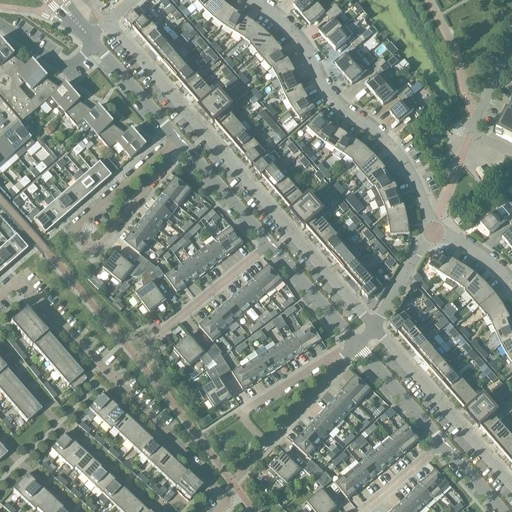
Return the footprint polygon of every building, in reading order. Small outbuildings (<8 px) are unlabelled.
[(198,0),(196,2),(204,11),(215,0),(198,0)] [(215,0),(204,11),(213,19),(226,5),(220,0),(215,0)] [(301,0),(294,7),(302,16),(320,1),(318,0),(301,0)] [(324,14),(328,18),(339,9),(335,4),(325,13),(318,4),(320,2),(320,1),(302,16),(310,26),(324,14)] [(213,19),(223,27),(234,11),(226,5),(213,19)] [(132,29),(133,29),(132,28),(145,16),(139,9),(125,21),(132,29)] [(331,22),(319,33),(328,42),(346,26),(338,17),(342,13),(339,9),(328,18),(331,22)] [(223,27),(234,33),(243,16),(234,11),(223,27)] [(133,29),(138,35),(155,21),(156,20),(149,13),(145,16),(132,28),(133,29)] [(234,33),(243,39),(254,23),(243,16),(234,33)] [(155,21),(138,35),(145,42),(161,28),(155,21)] [(243,39),(251,45),(264,30),(254,23),(243,39)] [(346,26),(328,42),(336,51),(348,41),(352,45),(362,36),(358,31),(354,35),(346,26)] [(145,42),(151,50),(168,35),(161,28),(145,42)] [(250,46),(257,54),(273,39),(264,30),(251,45),(250,46)] [(367,32),(362,36),(366,40),(371,36),(367,32)] [(157,57),(171,45),(174,42),(168,35),(151,50),(157,57)] [(366,40),(362,36),(352,45),(355,50),(366,40)] [(257,54),(264,62),(281,48),(273,39),(257,54)] [(157,57),(164,64),(177,53),(171,45),(157,57)] [(26,67),(12,57),(13,56),(6,48),(0,52),(0,70),(4,74),(10,81),(26,67)] [(271,70),(272,69),(288,58),(281,48),(264,62),(271,70)] [(210,49),(205,54),(208,57),(211,61),(216,57),(213,53),(210,49)] [(335,67),(344,76),(361,61),(353,51),(335,67)] [(164,64),(170,71),(183,60),(177,53),(164,64)] [(393,57),(387,63),(391,68),(398,62),(393,57)] [(272,69),(277,78),(294,69),(288,58),(272,69)] [(371,68),(375,72),(386,63),(382,58),(371,68)] [(170,71),(176,79),(190,67),(183,60),(170,71)] [(361,61),(344,76),(352,85),(370,70),(361,61)] [(24,83),(39,71),(31,62),(26,67),(10,81),(13,85),(17,89),(18,88),(24,83)] [(366,87),(375,97),(390,83),(382,74),(390,67),(386,63),(375,72),(379,77),(366,87)] [(183,86),(196,74),(200,71),(193,64),(190,67),(176,79),(183,86)] [(277,78),(281,87),(299,80),(294,69),(277,78)] [(43,104),(44,103),(50,98),(59,90),(59,89),(45,80),(46,79),(39,71),(24,83),(36,96),(43,104)] [(229,71),(224,75),(227,79),(230,83),(235,78),(232,74),(229,71)] [(0,77),(0,93),(2,91),(4,93),(13,85),(10,81),(4,74),(0,77)] [(183,86),(189,93),(202,82),(196,74),(183,86)] [(225,87),(230,92),(239,83),(235,78),(225,87)] [(281,87),(286,99),(303,90),(299,80),(281,87)] [(395,96),(399,100),(410,90),(407,87),(406,86),(401,90),(393,80),(390,83),(375,97),(383,106),(395,96)] [(189,93),(195,101),(209,89),(202,82),(189,93)] [(410,90),(414,95),(422,89),(417,83),(410,90)] [(29,116),(43,104),(36,96),(30,102),(18,88),(17,89),(13,85),(4,93),(2,91),(0,93),(0,100),(20,124),(29,116)] [(51,111),(57,106),(71,93),(64,85),(59,89),(59,90),(50,98),(44,103),(51,111)] [(195,101),(201,108),(202,108),(215,97),(215,96),(218,93),(212,86),(209,89),(195,101)] [(234,96),(238,101),(248,93),(243,88),(234,96)] [(286,99),(292,110),(308,99),(303,90),(286,99)] [(410,90),(399,100),(402,104),(390,114),(399,124),(413,112),(417,116),(425,110),(412,96),(414,95),(410,90)] [(71,93),(57,106),(61,110),(58,113),(59,115),(61,116),(64,114),(78,101),(71,93)] [(213,124),(215,123),(215,122),(228,111),(232,108),(218,93),(215,96),(215,97),(202,108),(201,108),(200,109),(213,124)] [(248,99),(251,102),(256,98),(255,97),(253,94),(248,99)] [(429,98),(433,102),(437,98),(434,94),(429,98)] [(308,99),(292,110),(300,120),(305,116),(306,118),(311,114),(310,112),(315,108),(308,99)] [(76,127),(83,121),(83,120),(92,112),(78,103),(79,102),(78,101),(64,114),(76,127)] [(511,106),(509,113),(507,112),(496,132),(511,140),(511,106)] [(83,120),(83,121),(90,128),(104,116),(97,108),(92,112),(83,120)] [(215,122),(215,123),(221,130),(234,118),(228,111),(215,122)] [(281,119),(277,122),(281,127),(285,124),(291,118),(288,115),(282,120),(281,119)] [(311,124),(307,128),(308,130),(316,137),(329,123),(321,115),(316,119),(314,118),(309,122),(311,124)] [(29,116),(20,124),(23,126),(27,132),(32,128),(32,127),(33,127),(31,124),(29,122),(31,121),(32,120),(29,116)] [(90,128),(97,137),(111,124),(104,116),(90,128)] [(221,130),(227,137),(240,125),(234,118),(221,130)] [(288,134),(297,126),(293,121),(284,128),(288,134)] [(316,137),(326,145),(337,129),(329,123),(316,137)] [(109,150),(116,143),(125,135),(111,125),(112,125),(111,124),(97,137),(109,150)] [(18,125),(9,132),(26,152),(35,145),(18,125)] [(227,137),(233,144),(247,133),(240,125),(227,137)] [(49,127),(43,133),(46,136),(53,130),(49,127)] [(32,128),(27,132),(32,137),(35,134),(36,133),(34,131),(32,128)] [(279,129),(274,133),(277,137),(281,141),(286,137),(282,132),(279,129)] [(337,129),(326,145),(327,145),(335,151),(336,151),(346,134),(337,129)] [(116,143),(123,151),(137,139),(130,130),(125,135),(116,143)] [(1,140),(14,154),(18,159),(26,152),(9,132),(1,140)] [(233,144),(240,151),(253,140),(247,133),(233,144)] [(336,151),(332,155),(341,161),(345,157),(356,141),(346,134),(336,151)] [(240,151),(246,158),(246,159),(263,144),(257,137),(253,140),(240,151)] [(137,139),(123,151),(130,160),(145,147),(137,139)] [(1,140),(0,140),(0,154),(5,161),(14,154),(1,140)] [(345,157),(353,163),(366,148),(356,141),(345,157)] [(246,159),(246,158),(245,159),(252,167),(270,151),(263,144),(246,159)] [(352,163),(360,172),(375,157),(366,148),(353,163),(352,163)] [(49,151),(46,153),(49,157),(51,159),(54,162),(57,160),(54,156),(49,151)] [(261,177),(262,177),(261,176),(275,165),(280,160),(274,152),(254,169),(261,177)] [(42,163),(39,166),(43,172),(46,169),(54,162),(51,159),(49,157),(42,163)] [(360,172),(367,180),(383,166),(375,157),(360,172)] [(110,162),(104,166),(107,169),(113,176),(113,175),(118,171),(117,170),(112,164),(110,162)] [(99,164),(91,170),(103,184),(110,177),(99,164)] [(261,176),(262,177),(268,183),(281,172),(275,165),(261,176)] [(35,169),(30,173),(35,179),(40,174),(43,172),(39,166),(35,169)] [(367,180),(374,188),(375,187),(374,187),(391,176),(383,166),(367,180)] [(91,170),(84,177),(96,190),(103,184),(91,170)] [(268,183),(274,191),(287,179),(281,172),(268,183)] [(322,174),(317,178),(321,182),(326,178),(324,176),(322,174)] [(371,191),(375,199),(379,196),(397,187),(391,176),(374,187),(375,187),(374,188),(371,191)] [(84,177),(77,183),(88,196),(96,190),(84,177)] [(168,186),(169,187),(185,199),(191,191),(176,179),(171,184),(170,183),(168,186)] [(274,191),(280,198),(293,186),(287,179),(274,191)] [(77,183),(69,189),(81,203),(88,196),(77,183)] [(316,192),(321,197),(331,188),(326,183),(316,192)] [(280,198),(287,205),(300,193),(293,186),(280,198)] [(11,190),(15,196),(19,193),(14,187),(11,190)] [(161,194),(162,195),(178,207),(185,199),(169,187),(165,192),(164,191),(161,194)] [(379,210),(384,205),(402,198),(397,187),(379,196),(375,199),(374,200),(379,210)] [(69,189),(62,196),(74,209),(81,203),(69,189)] [(15,196),(11,190),(5,195),(10,200),(15,196)] [(287,205),(293,212),(306,201),(306,200),(300,193),(287,205)] [(335,193),(325,201),(329,206),(339,198),(335,193)] [(155,202),(156,203),(172,215),(178,207),(162,195),(158,200),(157,199),(155,202)] [(62,196),(55,202),(67,215),(74,209),(62,196)] [(304,229),(306,227),(305,227),(319,215),(319,216),(323,212),(309,197),(306,200),(306,201),(293,212),(291,213),(304,229)] [(384,205),(387,215),(405,210),(402,198),(384,205)] [(55,202),(48,208),(59,222),(67,215),(55,202)] [(151,207),(149,210),(150,211),(165,223),(170,227),(172,224),(168,221),(172,215),(156,203),(152,208),(151,207)] [(200,204),(197,208),(201,211),(204,215),(208,211),(205,207),(200,204)] [(482,224),(481,226),(489,235),(502,224),(507,220),(511,224),(511,222),(511,215),(510,217),(502,207),(498,210),(482,224)] [(48,208),(40,214),(52,228),(59,222),(48,208)] [(52,228),(40,214),(36,209),(26,218),(31,224),(33,222),(44,235),(52,228)] [(387,215),(389,225),(408,222),(405,210),(387,215)] [(145,215),(142,218),(159,231),(165,223),(150,211),(146,216),(145,215)] [(353,213),(347,217),(350,220),(353,224),(358,219),(355,216),(353,213)] [(305,227),(306,227),(312,234),(325,223),(319,216),(319,215),(305,227)] [(141,221),(137,227),(153,239),(159,231),(142,218),(140,221),(141,221)] [(408,222),(389,225),(390,236),(397,236),(397,239),(403,238),(403,235),(410,235),(408,222)] [(511,225),(511,230),(502,239),(510,248),(511,246),(511,222),(511,224),(511,225)] [(312,234),(318,241),(331,230),(325,223),(312,234)] [(135,229),(131,235),(146,247),(153,239),(137,227),(136,226),(134,229),(135,229)] [(223,235),(235,251),(235,252),(238,250),(238,249),(243,245),(231,228),(223,235)] [(318,241),(325,249),(338,237),(331,230),(318,241)] [(338,237),(325,249),(331,256),(344,244),(348,241),(349,240),(343,233),(338,237)] [(146,247),(131,235),(130,234),(128,237),(124,243),(140,256),(146,247)] [(223,235),(215,241),(226,257),(227,258),(230,256),(229,255),(235,251),(223,235)] [(15,236),(8,243),(19,256),(27,249),(15,236)] [(215,241),(206,247),(218,263),(219,264),(222,262),(221,261),(226,257),(215,241)] [(337,263),(350,252),(354,249),(348,241),(344,244),(331,256),(337,263)] [(8,243),(1,249),(12,262),(19,256),(8,243)] [(198,253),(210,269),(211,270),(214,268),(213,267),(218,263),(206,247),(198,253)] [(0,263),(5,269),(12,262),(1,249),(0,248),(0,263)] [(429,268),(438,274),(449,258),(438,251),(435,257),(433,255),(430,261),(432,262),(429,268)] [(337,263),(344,270),(357,259),(350,252),(337,263)] [(198,253),(190,259),(203,276),(205,274),(205,273),(210,269),(198,253)] [(110,275),(112,277),(125,260),(123,258),(122,259),(116,254),(103,269),(104,270),(103,271),(109,276),(110,275)] [(141,256),(137,261),(146,268),(149,263),(141,256)] [(438,274),(449,280),(458,263),(449,258),(438,274)] [(190,259),(182,265),(194,281),(199,277),(200,278),(203,276),(190,259)] [(344,270),(350,278),(363,266),(357,259),(344,270)] [(125,260),(112,277),(114,278),(113,279),(119,284),(120,283),(121,284),(127,276),(128,276),(130,278),(133,279),(136,279),(138,278),(139,278),(141,276),(142,276),(146,272),(144,269),(142,272),(133,266),(132,267),(127,263),(128,262),(125,260)] [(142,272),(144,269),(146,268),(137,261),(133,266),(142,272)] [(393,266),(388,261),(385,264),(389,269),(393,266)] [(146,268),(144,269),(146,272),(153,266),(149,263),(146,268)] [(449,280),(444,284),(453,290),(458,285),(469,269),(458,263),(449,280)] [(182,265),(173,271),(185,287),(191,283),(192,284),(194,282),(194,281),(182,265)] [(153,266),(146,272),(148,275),(153,271),(156,269),(153,266)] [(260,273),(261,273),(274,289),(282,282),(269,266),(264,271),(263,270),(260,273)] [(350,278),(356,285),(369,273),(363,266),(350,278)] [(156,269),(153,271),(159,280),(164,276),(158,267),(156,269)] [(458,285),(465,291),(466,292),(478,277),(469,269),(458,285)] [(356,285),(362,292),(379,278),(373,270),(369,273),(356,285)] [(153,271),(148,275),(154,283),(159,280),(153,271)] [(185,287),(173,271),(165,277),(177,294),(183,289),(183,290),(186,288),(185,287)] [(137,296),(133,298),(138,305),(142,302),(143,304),(160,291),(158,289),(157,289),(153,284),(154,283),(148,275),(146,272),(142,276),(145,288),(136,295),(137,296)] [(252,279),(253,280),(267,295),(274,289),(261,273),(256,278),(255,277),(252,279)] [(413,278),(422,288),(425,284),(417,275),(413,278)] [(88,281),(98,291),(103,285),(91,276),(88,281)] [(465,292),(472,300),(487,285),(478,277),(466,292),(465,291),(465,292)] [(362,292),(361,292),(368,300),(374,296),(379,301),(387,287),(386,285),(379,278),(362,292)] [(245,286),(246,287),(259,302),(267,295),(253,280),(248,285),(247,284),(245,286)] [(413,285),(410,291),(415,294),(418,288),(413,286),(413,285)] [(472,300),(479,308),(496,295),(487,285),(472,300)] [(237,293),(238,294),(251,309),(259,302),(246,287),(241,291),(240,290),(237,293)] [(160,291),(143,304),(144,306),(143,307),(147,313),(149,312),(150,313),(166,302),(161,295),(162,294),(160,291)] [(232,297),(229,299),(244,315),(251,309),(238,294),(233,298),(232,297)] [(486,317),(486,316),(503,305),(496,295),(479,308),(486,317)] [(228,303),(223,307),(236,322),(244,315),(229,299),(227,302),(228,303)] [(118,300),(113,305),(120,313),(124,309),(119,304),(121,302),(118,300)] [(486,316),(492,325),(509,316),(503,305),(486,316)] [(220,309),(215,314),(228,329),(236,322),(223,307),(222,306),(219,308),(220,309)] [(31,347),(32,345),(47,333),(26,310),(11,323),(31,347)] [(397,334),(398,333),(411,321),(415,318),(408,310),(390,326),(397,334)] [(212,316),(207,320),(221,336),(228,329),(215,314),(214,313),(212,315),(212,316)] [(492,325),(496,334),(511,327),(511,322),(509,316),(492,325)] [(411,321),(398,333),(404,340),(417,328),(421,325),(415,318),(411,321)] [(439,322),(435,326),(439,331),(449,323),(444,318),(439,322)] [(221,336),(207,320),(207,319),(204,322),(205,323),(199,327),(212,343),(221,336)] [(273,323),(268,326),(271,330),(274,334),(278,331),(275,327),(276,327),(273,323)] [(302,330),(312,347),(313,348),(316,346),(315,345),(321,341),(311,324),(302,330)] [(404,340),(410,347),(427,333),(421,325),(417,328),(404,340)] [(511,327),(496,334),(501,345),(511,339),(511,327)] [(293,336),(304,353),(304,354),(307,352),(307,351),(312,347),(302,330),(293,336)] [(32,345),(40,355),(55,342),(47,333),(32,345)] [(410,347),(417,354),(433,340),(427,333),(410,347)] [(180,357),(182,358),(198,344),(195,342),(195,343),(189,336),(174,350),(175,351),(174,352),(179,358),(180,357)] [(293,336),(284,341),(295,358),(296,359),(299,357),(298,356),(304,353),(293,336)] [(511,339),(501,345),(507,356),(511,352),(511,339)] [(417,354),(423,362),(440,347),(433,340),(417,354)] [(276,346),(286,364),(287,365),(290,363),(289,362),(295,358),(284,341),(276,346)] [(40,355),(48,364),(62,351),(55,342),(40,355)] [(183,360),(180,363),(185,369),(188,366),(189,367),(199,359),(206,367),(213,361),(206,353),(205,354),(204,354),(199,348),(200,347),(198,344),(182,358),(183,360)] [(215,345),(211,349),(218,357),(220,355),(222,353),(215,345)] [(276,346),(267,352),(279,370),(281,368),(281,367),(286,364),(276,346)] [(423,362),(429,369),(446,354),(440,347),(423,362)] [(206,353),(213,361),(218,357),(211,349),(206,353)] [(48,364),(56,373),(70,360),(62,351),(48,364)] [(267,352),(259,357),(269,374),(275,371),(276,372),(279,370),(267,352)] [(429,369),(436,376),(452,362),(446,354),(429,369)] [(218,357),(213,361),(215,364),(223,358),(220,355),(218,357)] [(259,357),(250,363),(261,380),(266,376),(267,377),(270,375),(269,374),(259,357)] [(56,373),(64,382),(78,369),(70,360),(56,373)] [(213,361),(206,367),(208,369),(215,364),(213,361)] [(225,362),(220,365),(225,374),(230,371),(225,362)] [(442,383),(455,372),(458,369),(452,362),(436,376),(442,383)] [(0,391),(27,422),(41,410),(0,363),(0,391)] [(250,363),(241,368),(252,385),(258,382),(258,383),(261,381),(261,380),(250,363)] [(218,366),(214,368),(220,377),(225,374),(220,365),(218,366)] [(207,397),(208,399),(226,388),(224,385),(223,385),(219,378),(220,378),(220,377),(214,368),(209,371),(206,373),(213,383),(202,389),(203,390),(199,393),(204,399),(207,397)] [(252,385),(241,368),(232,374),(243,391),(249,387),(250,388),(253,386),(252,385)] [(78,369),(64,382),(68,386),(69,386),(75,392),(87,379),(78,369)] [(442,383),(448,391),(461,379),(455,372),(442,383)] [(348,384),(349,385),(363,398),(371,390),(356,377),(351,382),(350,381),(348,384)] [(461,379),(448,391),(455,398),(468,387),(461,379)] [(180,381),(176,385),(175,385),(177,387),(179,390),(184,385),(180,381)] [(501,383),(491,392),(495,397),(505,388),(501,383)] [(341,391),(342,392),(356,406),(363,398),(349,385),(344,389),(343,389),(341,391)] [(455,398),(461,405),(474,394),(468,387),(455,398)] [(226,388),(208,399),(209,401),(208,402),(212,409),(214,408),(214,409),(231,398),(227,391),(228,391),(226,388)] [(334,399),(335,399),(350,413),(356,406),(342,392),(337,397),(336,396),(334,399)] [(499,401),(504,406),(511,399),(511,396),(509,393),(499,401)] [(88,410),(96,417),(110,401),(102,394),(102,395),(88,410)] [(461,405),(467,412),(480,401),(474,394),(461,405)] [(478,429),(480,427),(493,416),(497,413),(484,397),(480,401),(467,412),(465,413),(478,429)] [(327,406),(328,407),(343,421),(350,413),(335,399),(330,404),(329,403),(327,406)] [(96,417),(103,423),(117,408),(110,401),(96,417)] [(322,411),(320,413),(336,428),(343,421),(328,407),(323,412),(322,411)] [(103,423),(110,430),(124,414),(117,408),(103,423)] [(391,408),(384,415),(387,419),(389,421),(394,417),(397,414),(391,408)] [(319,417),(314,422),(329,435),(336,428),(320,413),(318,416),(319,417)] [(112,428),(118,435),(131,421),(124,414),(110,430),(112,428)] [(480,427),(486,434),(499,423),(493,416),(480,427)] [(204,420),(199,423),(203,429),(208,426),(204,420)] [(118,435),(125,441),(138,428),(131,421),(118,435)] [(312,424),(307,429),(322,443),(329,435),(314,422),(313,421),(311,423),(312,424)] [(486,434),(493,442),(506,430),(499,423),(486,434)] [(398,432),(411,448),(412,449),(414,446),(414,445),(419,441),(406,425),(398,432)] [(125,441),(132,448),(145,434),(138,428),(125,441)] [(305,432),(300,437),(315,450),(322,443),(307,429),(306,428),(304,431),(305,432)] [(493,442),(499,449),(511,437),(506,430),(493,442)] [(390,439),(403,454),(404,455),(407,453),(406,452),(411,448),(398,432),(390,439)] [(50,450),(58,457),(72,442),(64,434),(64,435),(50,450)] [(132,448),(139,454),(152,441),(145,434),(132,448)] [(315,450),(300,437),(299,436),(297,438),(298,439),(293,444),(307,458),(315,450)] [(511,437),(499,449),(505,456),(511,450),(511,437)] [(390,439),(382,445),(395,461),(396,462),(399,459),(398,458),(403,454),(390,439)] [(139,454),(146,461),(159,447),(152,441),(139,454)] [(58,457),(65,464),(79,448),(72,442),(58,457)] [(382,445),(375,452),(387,467),(388,468),(391,466),(390,465),(395,461),(382,445)] [(146,461),(153,467),(166,454),(159,447),(146,461)] [(65,464),(72,470),(86,455),(79,448),(65,464)] [(375,452),(367,458),(380,475),(383,472),(382,471),(387,467),(375,452)] [(153,467),(160,474),(173,460),(166,454),(153,467)] [(276,457),(267,467),(270,469),(271,470),(268,473),(274,478),(277,476),(278,477),(293,461),(290,459),(289,460),(283,454),(278,460),(276,457)] [(74,469),(80,475),(93,462),(86,455),(72,470),(72,471),(74,469)] [(367,458),(359,465),(372,480),(377,476),(378,477),(380,475),(367,458)] [(160,474),(167,481),(180,467),(173,460),(160,474)] [(293,461),(278,477),(280,478),(277,481),(283,487),(286,484),(287,485),(301,470),(295,465),(295,464),(293,461)] [(311,461),(307,465),(315,473),(319,468),(311,461)] [(80,475),(88,482),(100,468),(93,462),(80,475)] [(310,477),(312,475),(315,473),(307,465),(303,470),(310,477)] [(359,465),(351,471),(364,487),(369,482),(370,483),(373,481),(372,480),(359,465)] [(167,481),(174,487),(187,474),(180,467),(167,481)] [(88,482),(95,488),(107,475),(100,468),(88,482)] [(315,473),(312,475),(314,478),(322,471),(319,468),(315,473)] [(322,471),(314,478),(316,481),(321,477),(325,474),(324,474),(322,471)] [(351,471),(343,478),(356,493),(361,489),(362,490),(365,488),(364,487),(351,471)] [(427,477),(428,478),(441,493),(449,486),(436,471),(430,476),(429,475),(427,477)] [(325,474),(321,477),(328,485),(332,481),(326,473),(324,474),(325,474)] [(187,474),(174,487),(175,488),(176,487),(190,500),(202,487),(187,474)] [(13,491),(20,498),(34,482),(26,475),(26,476),(13,491)] [(95,488),(102,495),(114,481),(107,475),(95,488)] [(321,477),(316,481),(323,489),(328,485),(321,477)] [(356,493),(343,478),(335,484),(348,500),(353,495),(354,496),(357,494),(356,493)] [(419,484),(420,485),(434,500),(441,493),(428,478),(423,483),(422,482),(419,484)] [(102,495),(109,501),(121,488),(114,481),(102,495)] [(20,498),(27,504),(41,489),(34,482),(20,498)] [(260,487),(265,491),(270,486),(266,482),(260,487)] [(412,491),(413,492),(426,507),(434,500),(420,485),(415,490),(414,489),(412,491)] [(109,501),(116,508),(128,494),(121,488),(109,501)] [(27,504),(34,511),(48,495),(41,489),(27,504)] [(311,511),(313,511),(314,511),(331,499),(329,496),(328,497),(322,491),(307,503),(308,504),(305,507),(308,511),(311,511)] [(404,498),(405,499),(417,511),(420,511),(426,507),(413,492),(408,497),(407,496),(404,498)] [(116,508),(120,511),(125,511),(135,501),(128,494),(116,508)] [(36,509),(38,511),(45,511),(55,502),(48,495),(34,511),(36,509)] [(331,499),(314,511),(333,511),(337,509),(332,502),(333,501),(331,499)] [(397,505),(398,506),(403,511),(417,511),(405,499),(400,504),(399,503),(397,505)] [(125,511),(138,511),(142,508),(135,501),(125,511)] [(45,511),(59,511),(62,508),(55,502),(45,511)]
